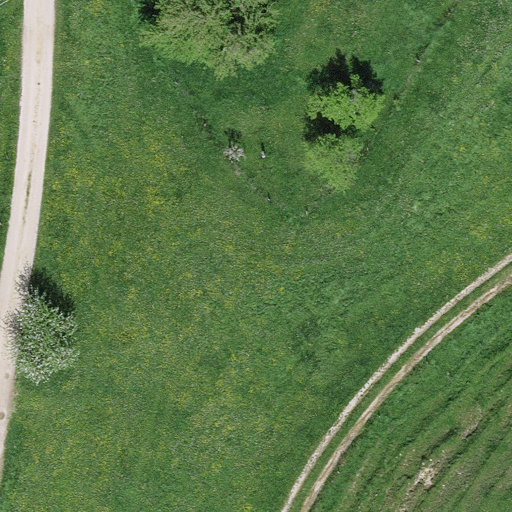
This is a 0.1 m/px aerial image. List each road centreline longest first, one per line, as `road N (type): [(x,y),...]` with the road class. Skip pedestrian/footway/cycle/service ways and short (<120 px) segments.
road 1 (unclassified): [(39,0),(27,213),(0,370)]
road 2 (track): [(293,511),(370,391),(423,335),(511,266)]
